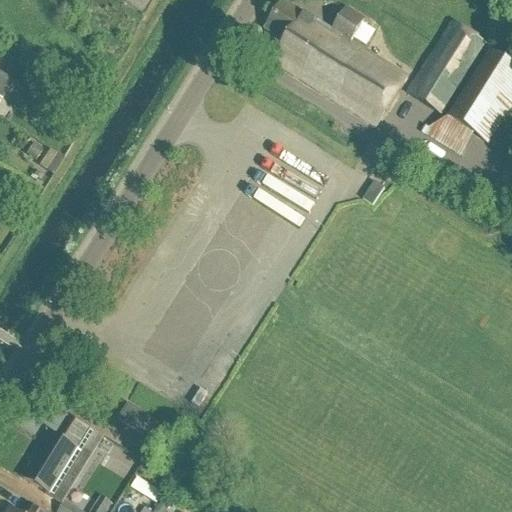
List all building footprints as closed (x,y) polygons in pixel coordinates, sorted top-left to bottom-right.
[(44,0),(37,0),(26,19),(61,42),(71,48),(76,40),(66,34),(75,20),(44,0)] [(44,0),(75,20),(85,5),(94,12),(99,4),(92,0),(44,0)] [(317,25),(282,3),(264,32),(286,46),(274,65),(377,129),(407,80),(350,44),(364,22),(347,11),(333,33),(318,24),(317,25)] [(26,19),(11,41),(47,64),(56,70),(61,63),(52,57),(61,42),(26,19)] [(443,120),(489,49),(453,26),(407,96),(443,120)] [(511,70),(490,56),(448,122),(475,139),(511,80),(511,70)] [(0,101),(0,102),(12,83),(0,75),(0,101)] [(35,164),(42,152),(33,147),(26,158),(35,164)] [(49,151),(39,168),(52,176),(63,159),(49,151)] [(20,196),(25,188),(3,174),(0,178),(0,197),(7,202),(12,192),(20,196)] [(373,209),(384,191),(374,185),(363,203),(373,209)] [(30,188),(24,198),(33,203),(39,194),(30,188)] [(148,442),(158,426),(128,406),(118,422),(148,442)] [(70,434),(91,447),(95,441),(98,437),(77,423),(74,422),(71,426),(67,433),(70,434)] [(87,459),(64,445),(57,456),(41,446),(34,457),(36,459),(23,481),(50,498),(66,471),(76,477),(87,459)] [(137,478),(129,490),(140,497),(148,485),(137,478)] [(28,509),(36,492),(28,489),(20,506),(28,509)] [(164,498),(156,511),(169,511),(174,504),(164,498)]
